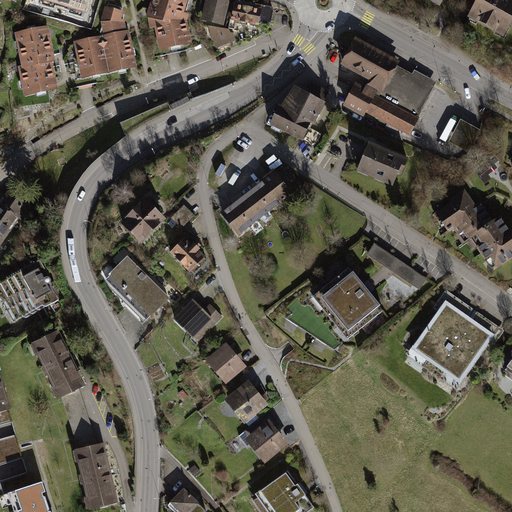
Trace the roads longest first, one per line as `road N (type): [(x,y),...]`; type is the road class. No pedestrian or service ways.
road 1 (tertiary): [(149,511),(148,432),(137,387),(92,296),(78,228),(104,172),(288,62)]
road 2 (residential): [(337,511),(293,403),(226,282),(203,198),(212,151),(248,127)]
road 3 (residential): [(0,183),(104,111),(302,33)]
road 4 (residential): [(511,303),(248,127)]
road 5 (tertiary): [(342,9),(511,101)]
road 6 (residential): [(248,127),(319,61),(318,39)]
